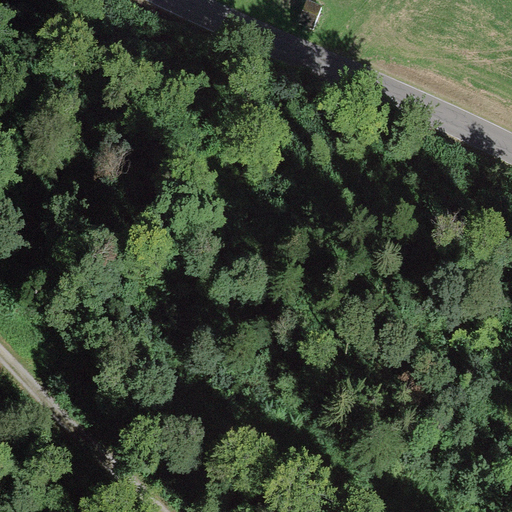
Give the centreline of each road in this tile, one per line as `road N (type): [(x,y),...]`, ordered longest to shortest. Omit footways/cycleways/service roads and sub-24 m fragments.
road 1 (tertiary): [(184,0),(511,147)]
road 2 (track): [(0,352),(160,511)]
